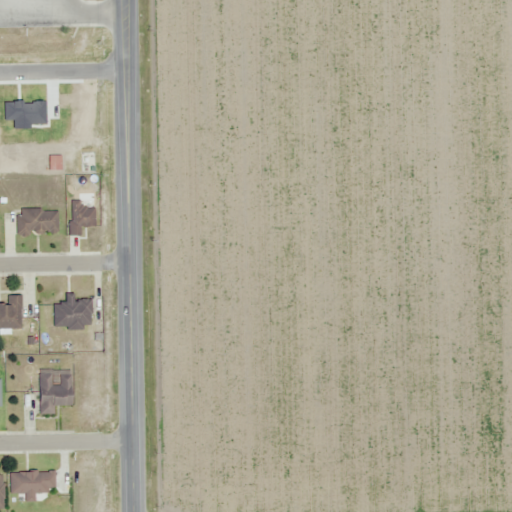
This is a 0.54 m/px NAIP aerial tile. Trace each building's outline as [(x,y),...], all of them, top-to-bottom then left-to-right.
[(95,206),(81,206),(81,199),(68,199),(68,235),(82,235),(82,226),(95,226),(95,206)] [(16,234),(57,234),(57,209),(16,209),(16,234)] [(75,292),(64,292),(64,302),(52,302),(52,328),(90,328),(90,299),(75,298),(75,292)] [(0,304),(0,328),(20,329),(20,294),(6,294),(6,304),(0,304)] [(71,374),(57,374),(58,384),(52,384),(52,374),(37,374),(38,415),(55,415),(54,405),(71,405),(71,374)] [(8,472),(8,493),(24,493),(24,501),(35,501),(35,491),(54,490),(54,471),(8,472)] [(483,511),(507,511),(511,511),(511,504),(510,505),(504,478),(437,491),(440,505),(449,504),(450,511),(473,511),(483,510),(483,511)]
